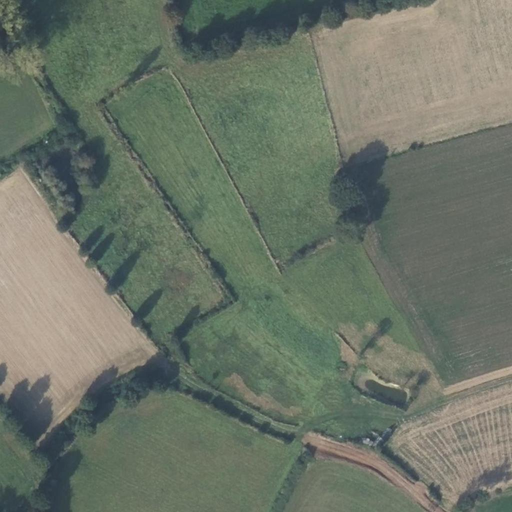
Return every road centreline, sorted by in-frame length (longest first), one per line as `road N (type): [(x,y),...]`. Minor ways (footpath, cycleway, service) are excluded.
road 1 (track): [(37,484),(85,412),(125,380),(163,374),(338,443),(391,470),(437,511)]
road 2 (track): [(300,429),(343,407),(414,415),(511,376)]
